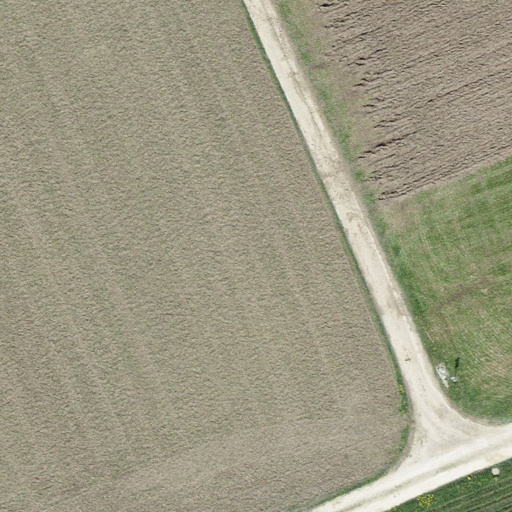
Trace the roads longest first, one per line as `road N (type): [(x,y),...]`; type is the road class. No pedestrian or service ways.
road 1 (track): [(452,457),(252,0)]
road 2 (track): [(511,433),(325,511)]
